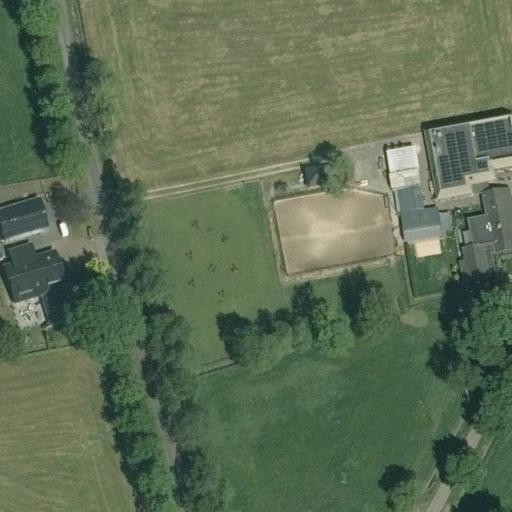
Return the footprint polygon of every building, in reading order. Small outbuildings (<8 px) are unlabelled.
[(472,195),(471,187),(497,182),(494,170),(511,167),(511,117),(427,133),(439,201),(472,195)] [(392,193),(399,192),(402,215),(424,212),(420,189),(416,190),(409,152),(387,155),(391,179),(390,179),(392,193)] [(304,172),(307,190),(325,187),(323,170),(304,172)] [(511,238),(507,212),(511,211),(511,207),(509,192),(483,197),(487,219),(467,222),(472,249),(465,251),(465,252),(462,252),(467,284),(488,280),(482,249),(492,247),(494,255),(511,251),(511,238)] [(38,201),(0,212),(0,234),(4,247),(48,233),(38,201)] [(405,244),(443,238),(438,210),(424,212),(402,215),(401,215),(405,244)] [(52,238),(34,243),(38,254),(55,250),(52,238)] [(63,288),(53,256),(2,271),(11,301),(12,301),(13,307),(42,299),(44,307),(48,306),(54,326),(73,321),(70,308),(74,306),(68,287),(63,288)]
